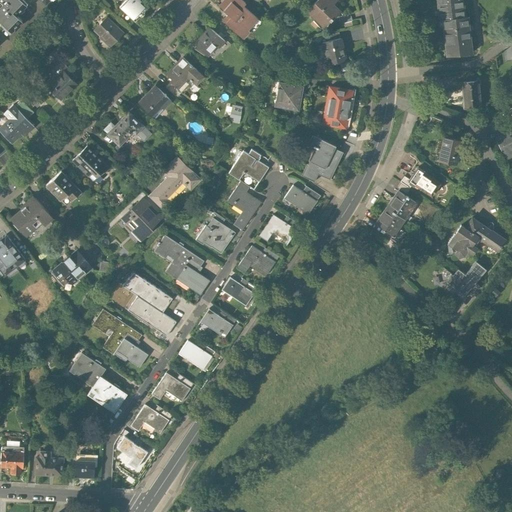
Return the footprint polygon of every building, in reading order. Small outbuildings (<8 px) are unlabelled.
[(29,17),(23,12),(7,0),(3,0),(0,3),(0,16),(16,31),(29,17)] [(7,0),(23,12),(34,0),(7,0)] [(135,21),(139,17),(140,17),(142,17),(144,15),(144,14),(145,12),(144,11),(148,7),(139,0),(126,0),(120,7),(135,21)] [(240,0),(226,0),(221,7),(230,16),(224,22),(244,39),(250,32),(248,31),(259,19),(244,7),(246,4),(240,0)] [(318,0),(307,11),(324,28),(341,11),(335,4),(338,0),(318,0)] [(436,0),(439,21),(444,21),(464,18),(461,0),(436,0)] [(350,15),(339,18),(340,25),(352,22),(350,15)] [(107,17),(95,30),(100,36),(99,37),(110,47),(124,32),(107,17)] [(468,18),(464,18),(444,21),(448,57),(472,54),(468,18)] [(210,29),(195,46),(208,57),(216,48),(219,50),(225,43),(210,29)] [(321,39),(322,44),(341,39),(340,34),(321,39)] [(341,39),(322,44),(327,65),(347,60),(341,39)] [(272,52),(266,46),(260,52),(267,58),(272,52)] [(183,58),(167,76),(172,81),(170,83),(172,84),(178,90),(188,78),(197,86),(204,77),(183,58)] [(291,69),(281,67),(280,75),(290,76),(291,69)] [(64,72),(48,88),(60,100),(76,83),(74,81),(77,78),(70,71),(67,74),(64,72)] [(281,77),(280,83),(296,86),(298,78),(281,77)] [(462,87),(464,108),(480,107),(478,78),(461,79),(461,82),(456,82),(456,88),(462,87)] [(296,86),(280,83),(275,107),(298,112),(303,88),(296,86)] [(172,84),(167,89),(177,99),(182,93),(178,90),(172,84)] [(354,90),(329,86),(322,125),(347,129),(354,90)] [(44,100),(30,87),(24,94),(35,105),(37,107),(44,100)] [(155,87),(140,105),(153,116),(162,107),(165,110),(171,102),(155,87)] [(35,105),(24,94),(19,98),(21,100),(31,109),(35,105)] [(31,109),(21,100),(14,107),(26,119),(33,112),(31,109)] [(14,107),(13,105),(4,114),(10,120),(0,130),(12,143),(21,134),(24,136),(33,126),(26,119),(14,107)] [(242,107),(233,105),(229,122),(238,124),(242,107)] [(111,123),(104,130),(120,145),(133,131),(136,134),(143,126),(144,125),(129,110),(115,126),(111,123)] [(493,123),(498,135),(511,129),(508,124),(505,117),(493,123)] [(143,126),(136,134),(144,142),(152,135),(143,126)] [(498,135),(495,136),(505,159),(511,156),(511,128),(511,129),(498,135)] [(317,147),(313,155),(336,166),(342,153),(335,149),(337,145),(314,134),(309,143),(317,147)] [(443,137),(438,162),(456,165),(460,140),(443,137)] [(109,167),(88,145),(72,160),(88,177),(95,170),(100,175),(109,167)] [(118,145),(112,151),(120,159),(126,154),(118,145)] [(244,150),(229,173),(239,180),(244,171),(260,182),(269,167),(259,161),(262,156),(252,149),(249,154),(244,150)] [(202,178),(178,154),(162,170),(169,176),(149,195),(162,208),(169,201),(167,199),(184,182),(191,189),(202,178)] [(329,180),(336,166),(313,155),(302,177),(314,182),(318,175),(329,180)] [(432,175),(417,164),(407,179),(413,183),(431,195),(434,190),(439,182),(431,177),(432,175)] [(63,172),(47,187),(60,201),(67,194),(72,200),(81,192),(63,172)] [(404,176),(400,182),(410,188),(413,183),(407,179),(404,176)] [(243,211),(233,225),(241,230),(260,202),(245,192),(249,187),(241,181),(227,200),(243,211)] [(293,186),(284,199),(308,216),(317,203),(302,193),(293,186)] [(306,187),(302,193),(317,203),(320,197),(306,187)] [(385,208),(403,220),(414,204),(396,192),(385,208)] [(28,203),(10,219),(25,236),(41,223),(44,227),(53,219),(33,196),(26,202),(28,203)] [(162,217),(144,197),(122,217),(134,230),(132,232),(141,241),(159,224),(157,222),(162,217)] [(403,220),(385,208),(374,225),(391,237),(403,220)] [(226,218),(215,211),(211,217),(213,218),(214,217),(223,223),(226,218)] [(274,215),(260,236),(268,241),(274,232),(283,238),(280,242),(286,246),(297,231),(287,224),(274,215)] [(233,230),(223,223),(214,217),(213,218),(205,231),(209,233),(205,240),(222,252),(233,236),(231,234),(233,230)] [(504,241),(471,217),(463,227),(458,223),(451,234),(457,238),(447,251),(448,254),(452,253),(457,257),(462,256),(466,250),(472,254),(481,242),(496,253),(504,241)] [(290,219),(287,224),(297,231),(300,226),(290,219)] [(165,272),(177,280),(177,279),(187,266),(199,274),(203,268),(201,267),(204,261),(165,235),(154,251),(172,263),(165,272)] [(0,269),(5,265),(8,270),(15,265),(12,261),(19,256),(8,242),(0,248),(0,269)] [(237,268),(245,273),(250,266),(265,277),(275,262),(262,253),(252,246),(237,268)] [(265,249),(262,253),(275,262),(278,257),(265,249)] [(77,250),(51,272),(63,285),(69,280),(72,283),(91,267),(77,250)] [(110,263),(101,261),(99,271),(108,273),(110,263)] [(486,270),(475,261),(464,275),(455,268),(445,281),(465,296),(486,270)] [(187,266),(177,279),(200,295),(209,281),(199,274),(187,266)] [(122,286),(137,296),(162,313),(172,299),(137,275),(134,281),(129,278),(122,286)] [(231,278),(222,290),(241,302),(246,306),(254,294),(239,284),(231,278)] [(243,279),(239,284),(254,294),(257,289),(243,279)] [(162,313),(137,296),(131,305),(134,307),(130,313),(167,337),(176,323),(162,313)] [(142,336),(104,310),(93,325),(110,337),(103,348),(113,355),(114,354),(125,338),(127,334),(138,341),(142,336)] [(218,317),(208,310),(200,322),(224,339),(232,327),(218,317)] [(221,312),(218,317),(232,327),(236,322),(221,312)] [(148,354),(125,338),(114,354),(126,362),(127,359),(139,367),(148,354)] [(197,348),(187,342),(179,355),(200,369),(209,357),(197,348)] [(200,343),(197,348),(209,357),(212,351),(200,343)] [(94,387),(100,377),(105,369),(82,353),(70,371),(94,387)] [(166,374),(152,394),(160,400),(166,391),(181,402),(190,389),(176,380),(166,374)] [(179,375),(176,380),(190,389),(193,384),(179,375)] [(127,395),(100,377),(94,387),(88,395),(114,413),(127,395)] [(144,405),(130,426),(138,431),(144,423),(159,433),(168,421),(154,412),(144,405)] [(158,406),(154,412),(168,421),(171,416),(158,406)] [(147,453),(124,438),(116,448),(131,459),(128,464),(136,470),(147,453)] [(2,446),(2,447),(1,462),(1,466),(11,467),(11,473),(20,474),(21,469),(23,469),(24,447),(2,446)] [(37,457),(36,475),(63,476),(64,458),(61,458),(61,451),(40,450),(40,457),(37,457)] [(75,477),(94,478),(95,455),(85,454),(84,460),(76,460),(75,477)] [(497,470),(493,477),(496,483),(502,484),(509,481),(510,474),(503,469),(497,470)]
